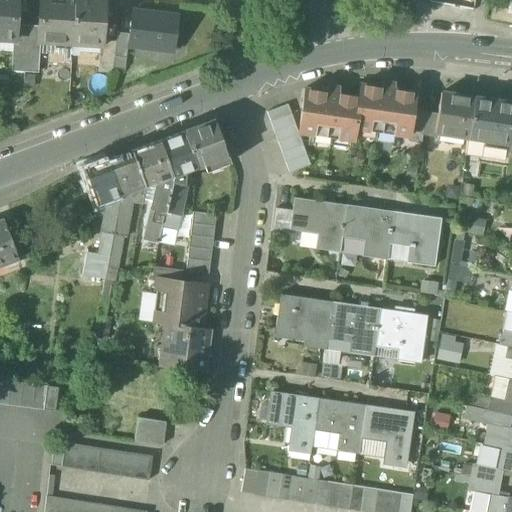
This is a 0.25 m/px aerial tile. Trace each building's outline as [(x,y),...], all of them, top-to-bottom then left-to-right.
[(16,0),(0,0),(0,39),(13,40),(14,40),(15,26),(16,0)] [(74,0),(40,0),(39,27),(38,42),(40,42),(72,44),(72,38),(74,0)] [(106,0),(74,0),(72,38),(104,40),(106,0)] [(173,52),(177,19),(133,13),(130,35),(128,45),(173,52)] [(27,26),(15,26),(14,40),(13,40),(11,71),(25,72),(27,26)] [(39,27),(27,26),(25,72),(38,73),(40,42),(38,42),(39,27)] [(128,45),(130,35),(117,34),(115,46),(113,68),(125,70),(128,45)] [(115,46),(100,45),(98,73),(112,73),(113,68),(115,46)] [(327,86),(326,92),(304,89),(298,133),(353,141),(355,129),(408,136),(409,136),(413,110),(415,93),(394,90),(394,84),(383,82),(382,88),(360,85),(358,97),(338,94),(339,88),(327,86)] [(474,98),(441,93),(437,114),(434,132),(435,132),(468,138),(474,98)] [(511,118),(511,104),(474,98),(468,138),(508,144),(510,132),(511,118)] [(298,133),(288,104),(267,112),(289,173),(310,165),(298,133)] [(425,112),(413,110),(409,136),(408,136),(407,142),(421,144),(422,136),(425,112)] [(437,114),(425,112),(422,136),(434,138),(435,132),(434,132),(437,114)] [(215,120),(185,131),(198,167),(227,156),(215,120)] [(185,131),(159,141),(172,177),(181,174),(198,167),(185,131)] [(159,141),(132,151),(145,187),(157,182),(172,177),(159,141)] [(132,151),(107,160),(120,196),(145,187),(132,151)] [(107,160),(82,170),(95,205),(113,199),(120,196),(107,160)] [(181,174),(172,177),(164,213),(174,215),(180,216),(180,215),(186,187),(185,185),(181,184),(181,174)] [(172,177),(157,182),(159,187),(154,189),(150,209),(164,213),(172,177)] [(145,187),(120,196),(113,235),(122,237),(126,237),(131,203),(142,205),(145,187)] [(113,199),(112,206),(105,209),(101,233),(113,235),(120,196),(113,199)] [(346,205),(294,198),(292,210),(289,230),(290,230),(317,234),(315,249),(339,253),(342,237),(341,237),(346,205)] [(393,212),(346,205),(341,237),(342,237),(364,240),(362,256),(387,260),(389,244),(393,212)] [(292,210),(276,208),(272,233),(289,235),(290,230),(289,230),(292,210)] [(164,213),(150,209),(143,239),(144,240),(157,243),(161,228),(164,213)] [(216,215),(192,212),(186,271),(209,273),(216,215)] [(441,219),(393,212),(389,244),(412,247),(410,263),(434,267),(441,219)] [(174,215),(164,213),(161,228),(170,230),(171,230),(174,215)] [(191,217),(180,215),(180,216),(174,215),(171,230),(189,234),(191,217)] [(3,219),(0,220),(0,264),(18,258),(3,219)] [(170,230),(161,228),(157,243),(167,245),(170,230)] [(98,255),(86,253),(82,275),(105,279),(113,235),(101,233),(99,241),(100,241),(98,255)] [(122,237),(113,235),(107,267),(116,269),(122,237)] [(459,260),(461,239),(451,238),(449,260),(459,260)] [(157,243),(144,240),(141,251),(156,253),(157,243)] [(183,270),(153,267),(151,280),(157,281),(158,279),(181,282),(183,270)] [(181,282),(158,279),(157,281),(152,323),(166,325),(166,324),(200,329),(200,328),(205,286),(181,282)] [(85,289),(71,288),(69,304),(83,305),(85,289)] [(332,302),(280,295),(275,328),(305,333),(303,347),(325,350),(327,334),(332,302)] [(379,309),(332,302),(327,334),(351,337),(349,353),(372,356),(375,341),(379,309)] [(427,316),(379,309),(375,341),(399,344),(397,359),(420,363),(427,316)] [(511,312),(506,311),(501,311),(496,314),(491,313),(488,328),(493,329),(490,343),(499,344),(502,331),(511,332),(511,312)] [(200,329),(166,324),(166,325),(160,368),(203,373),(208,329),(200,328),(200,329)] [(511,332),(502,331),(499,344),(508,346),(511,346),(511,332)] [(435,358),(457,362),(461,339),(438,336),(435,358)] [(11,382),(0,380),(0,404),(8,405),(11,382)] [(23,383),(11,382),(8,405),(19,407),(20,407),(23,383)] [(34,385),(23,383),(20,407),(31,409),(34,385)] [(46,386),(34,385),(31,409),(43,410),(46,386)] [(58,388),(46,386),(43,410),(55,412),(58,388)] [(318,399),(270,392),(266,424),(291,428),(289,444),(299,445),(299,447),(311,448),(314,431),(318,399)] [(511,401),(490,397),(488,410),(487,411),(511,416),(511,403),(511,401)] [(366,405),(318,399),(314,431),(339,434),(337,450),(359,453),(361,438),(366,405)] [(413,412),(366,405),(361,438),(387,441),(385,457),(394,458),(394,460),(406,462),(413,412)] [(482,409),(477,408),(474,422),(480,423),(482,409)] [(511,421),(511,416),(487,411),(488,410),(482,409),(480,423),(506,429),(506,428),(510,428),(511,421)] [(135,442),(162,446),(165,422),(139,418),(135,442)] [(511,428),(510,428),(506,428),(506,429),(502,449),(511,450),(511,428)] [(101,448),(65,443),(64,451),(61,467),(97,472),(101,448)] [(511,450),(502,449),(482,445),(478,465),(498,469),(497,470),(503,471),(511,473),(511,450)] [(152,456),(101,448),(97,472),(149,481),(152,456)] [(64,451),(53,450),(51,465),(61,467),(64,451)] [(478,465),(473,464),(470,477),(500,483),(503,471),(497,470),(498,469),(478,465)] [(257,471),(245,469),(241,493),(254,495),(257,471)] [(269,473),(257,471),(254,495),(266,497),(269,473)] [(281,475),(269,473),(266,497),(277,499),(281,475)] [(384,511),(388,491),(281,475),(277,499),(363,511),(384,511)] [(500,483),(470,477),(467,490),(474,492),(491,495),(491,494),(498,495),(500,483)] [(396,511),(400,493),(388,491),(384,511),(396,511)] [(498,495),(491,494),(491,495),(474,492),(470,511),(505,511),(508,497),(498,495)] [(409,511),(412,495),(400,493),(396,511),(409,511)] [(97,511),(98,506),(46,497),(44,511),(97,511)]
